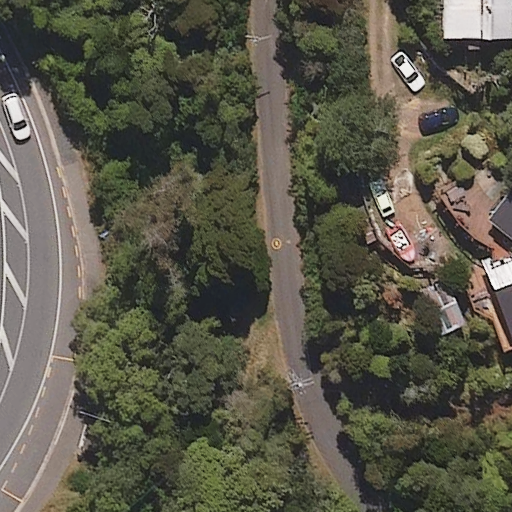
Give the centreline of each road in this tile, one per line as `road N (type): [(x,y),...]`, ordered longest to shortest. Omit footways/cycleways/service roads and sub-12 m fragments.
road 1 (residential): [(265,0),(287,275),(302,354),(320,417),(374,511)]
road 2 (secondary): [(0,138),(16,225),(17,291),(0,382)]
